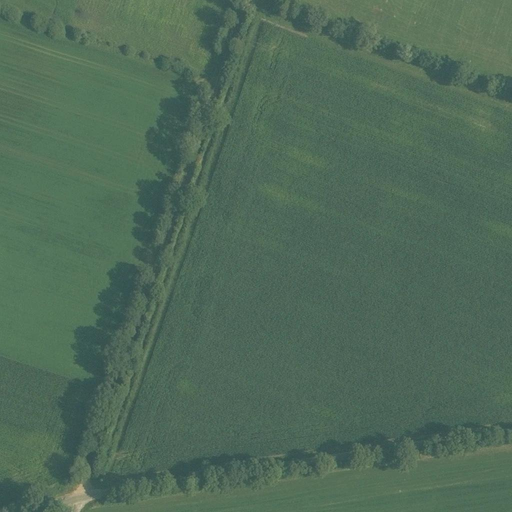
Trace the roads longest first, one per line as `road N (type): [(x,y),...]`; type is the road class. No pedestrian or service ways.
road 1 (track): [(246,0),(82,495)]
road 2 (unclassified): [(82,495),(511,430)]
